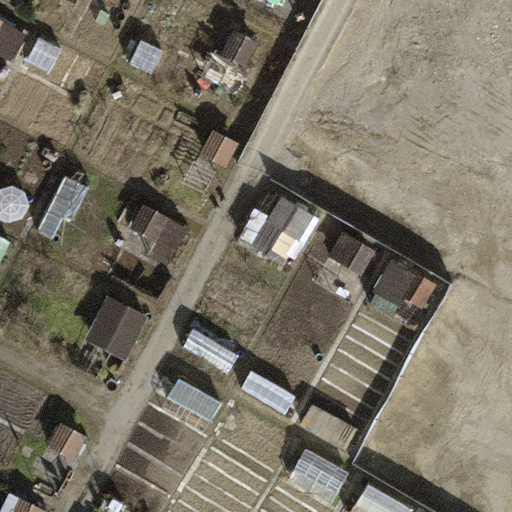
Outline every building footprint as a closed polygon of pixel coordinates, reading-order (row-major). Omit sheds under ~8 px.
[(282,33),(243,13),(224,49),(264,69),(282,33)] [(21,37),(0,25),(0,48),(12,55),(21,37)] [(181,59),(142,39),(122,80),(160,100),(181,59)] [(213,78),(190,66),(169,107),(192,118),(213,78)] [(310,222),(274,203),(257,235),(292,254),(310,222)] [(189,236),(151,208),(139,225),(177,253),(189,236)] [(366,255),(341,241),(321,277),(347,291),(366,255)] [(430,286),(405,273),(388,305),(412,318),(430,286)] [(147,322),(112,303),(92,341),(128,359),(147,322)] [(223,402),(180,378),(168,401),(210,425),(223,402)] [(287,436),(242,412),(227,439),(272,463),(287,436)] [(87,443),(66,431),(54,454),(74,466),(87,443)] [(345,468),(303,445),(288,472),(330,495),(345,468)] [(389,511),(392,506),(362,490),(349,511),(389,511)] [(33,511),(19,503),(13,511),(33,511)]
